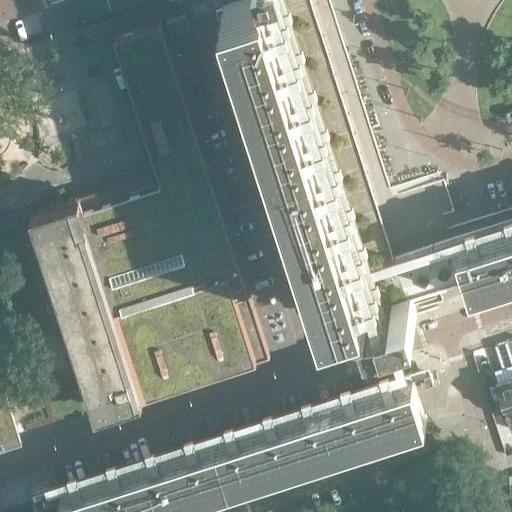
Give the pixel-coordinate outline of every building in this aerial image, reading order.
[(372,192),(310,0),(228,0),(224,2),(324,315),(361,303),(368,328),(386,322),(393,320),(417,312),(411,295),(433,287),(427,270),(405,277),(399,259),(391,262),(389,258),(387,251),(379,226),(368,193),(372,192)] [(190,30),(185,14),(166,20),(172,36),(190,30)] [(270,355),(214,182),(161,20),(114,36),(157,169),(31,210),(97,411),(270,355)] [(243,172),(223,175),(225,185),(245,182),(243,172)] [(511,210),(430,237),(387,251),(389,258),(432,245),(468,233),(472,245),(457,250),(464,270),(471,291),(511,277),(511,210)] [(367,335),(359,312),(326,322),(334,345),(367,335)] [(139,511),(426,420),(413,378),(398,383),(394,371),(408,366),(401,343),(393,320),(386,322),(394,346),(398,361),(36,478),(36,480),(48,476),(50,481),(71,475),(75,486),(60,491),(67,511),(139,511)] [(511,363),(511,356),(507,340),(494,344),(502,366),(511,363)] [(434,380),(431,372),(424,374),(426,382),(434,380)] [(511,414),(511,375),(496,381),(507,416),(511,414)] [(0,441),(19,436),(7,400),(4,390),(0,391),(0,441)] [(43,404),(38,390),(27,393),(32,407),(43,404)] [(115,437),(117,447),(135,443),(132,433),(115,437)] [(441,482),(439,480),(438,480),(437,480),(435,480),(433,481),(431,482),(430,483),(430,485),(429,487),(430,488),(430,489),(431,491),(432,492),(434,493),(435,493),(436,494),(438,493),(440,493),(441,491),(442,490),(443,489),(443,488),(443,487),(443,485),(442,484),(441,482)] [(45,482),(38,484),(40,492),(48,490),(45,482)]
